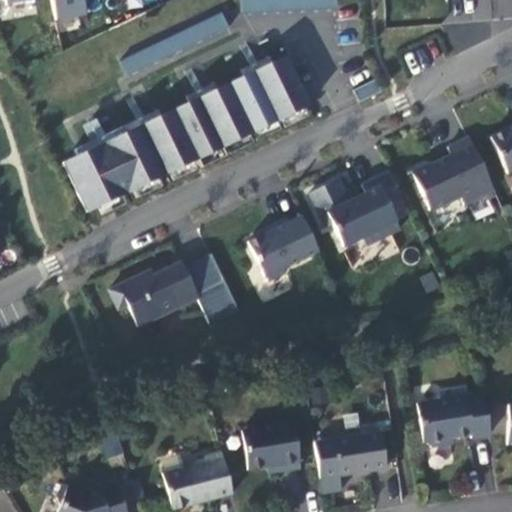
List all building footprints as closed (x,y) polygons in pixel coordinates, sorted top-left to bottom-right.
[(44,0),(49,23),(86,13),(82,0),(44,0)] [(337,0),(239,0),(241,15),(338,10),(337,0)] [(219,13),(117,60),(123,77),(226,27),(219,13)] [(282,55),(54,158),(83,224),(308,115),(282,55)] [(511,119),(484,131),(502,179),(511,175),(511,119)] [(468,140),(405,167),(430,230),(496,194),(468,140)] [(337,182),(302,191),(340,254),(409,215),(383,171),(343,195),(337,182)] [(296,213),(235,236),(261,286),(318,253),(296,213)] [(179,261),(102,290),(124,333),(193,303),(208,326),(238,309),(209,254),(180,263),(179,261)] [(478,446),(496,443),(490,401),(472,404),(470,396),(452,399),(445,408),(423,411),(429,449),(435,454),(446,454),(453,446),(477,443),(478,446)] [(300,428),(247,436),(253,476),(285,471),(286,477),(307,474),(300,428)] [(105,463),(123,460),(118,434),(101,437),(105,463)] [(345,483),(392,476),(387,439),(320,449),(328,501),(347,498),(345,483)] [(176,511),(195,511),(238,501),(227,458),(208,462),(209,466),(196,469),(190,474),(168,480),(176,511)] [(145,511),(138,487),(107,497),(106,494),(88,499),(69,491),(63,505),(65,511),(145,511)]
